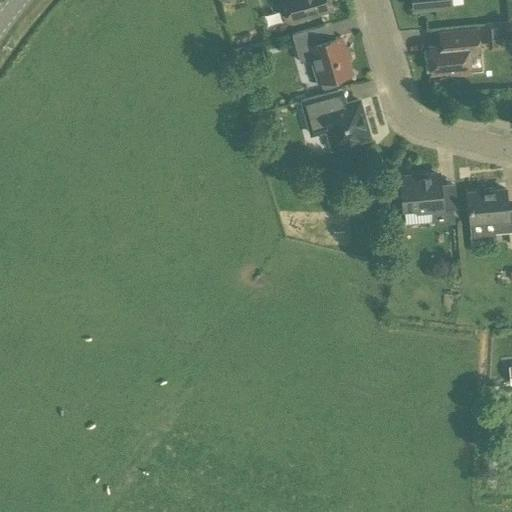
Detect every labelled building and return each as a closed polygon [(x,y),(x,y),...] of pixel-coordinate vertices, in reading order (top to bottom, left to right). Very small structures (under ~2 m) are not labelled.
[(281,0),(288,21),(332,9),(329,0),(281,0)] [(412,0),(413,8),(451,5),(450,0),(412,0)] [(487,40),(501,38),(511,37),(509,19),(485,21),(487,40)] [(316,43),(312,27),(291,33),(300,62),(311,58),(318,82),(320,82),(321,86),(324,88),(338,84),(339,81),(337,76),(351,72),(347,57),(350,57),(348,50),(344,47),(341,35),(316,43)] [(469,71),(467,52),(479,51),(477,28),(440,31),(441,44),(429,45),(431,72),(448,71),(448,73),(469,71)] [(257,66),(260,54),(243,49),(239,62),(257,66)] [(324,109),(320,96),(302,101),(311,133),(326,129),(332,148),(369,137),(358,100),(324,109)] [(452,208),(443,209),(439,172),(399,175),(402,209),(404,209),(405,224),(433,221),(433,224),(454,222),(452,208)] [(511,208),(507,209),(505,188),(467,191),(472,243),(495,241),(495,233),(511,231),(511,208)]
